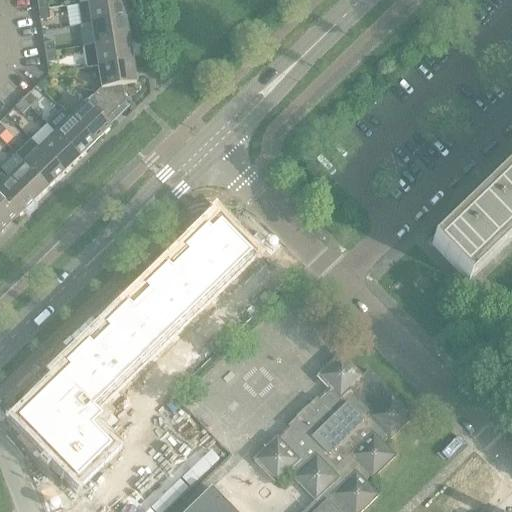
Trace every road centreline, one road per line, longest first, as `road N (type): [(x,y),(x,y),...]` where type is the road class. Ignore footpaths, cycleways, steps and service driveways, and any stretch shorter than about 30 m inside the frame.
road 1 (tertiary): [(210,148),(0,354)]
road 2 (residential): [(511,459),(339,279)]
road 3 (residential): [(339,279),(511,112)]
road 4 (tertiary): [(365,0),(210,148)]
road 5 (residential): [(339,279),(210,148)]
